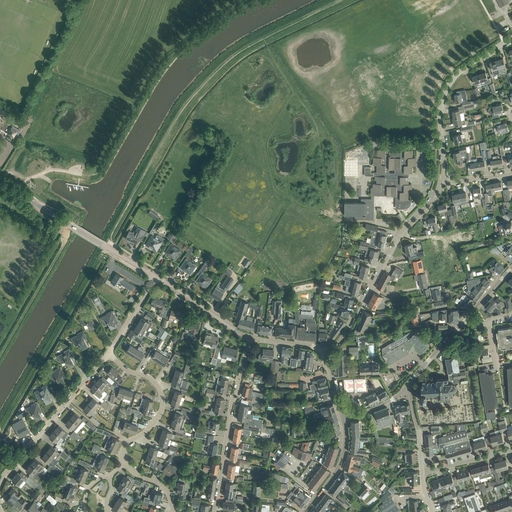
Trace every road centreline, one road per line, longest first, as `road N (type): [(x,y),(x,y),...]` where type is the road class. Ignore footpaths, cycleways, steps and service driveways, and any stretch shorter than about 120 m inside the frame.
road 1 (track): [(242,0),(173,58),(103,172),(51,169),(0,179)]
road 2 (track): [(0,425),(106,247)]
road 3 (tertiary): [(155,276),(0,182)]
road 4 (residential): [(213,511),(250,337)]
road 5 (residential): [(442,180),(439,115),(447,86),(511,38)]
road 6 (residential): [(0,482),(108,353)]
road 7 (residential): [(126,463),(124,446),(149,428),(162,399),(148,376),(108,353)]
road 8 (residential): [(320,352),(343,335),(404,230)]
